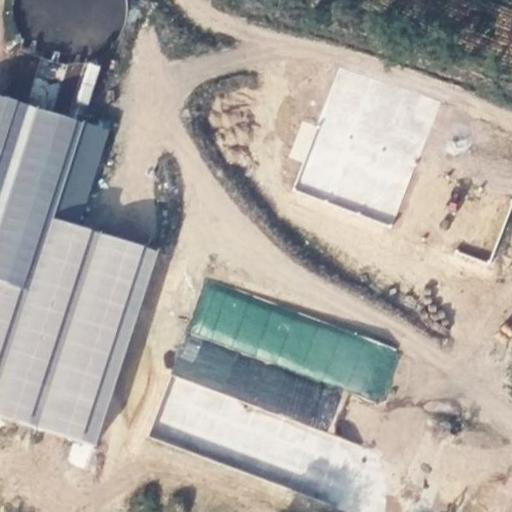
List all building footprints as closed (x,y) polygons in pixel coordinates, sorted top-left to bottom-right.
[(93,63),(61,60),(59,81),(31,78),(28,107),(87,114),(93,63)] [(297,191),(398,223),(437,98),(336,67),(297,191)] [(0,99),(0,284),(31,294),(84,126),(0,99)] [(304,119),(288,156),(303,162),(318,126),(304,119)] [(202,285),(153,440),(313,491),(315,482),(328,486),(334,468),(350,473),(358,448),(328,439),(343,390),(383,403),(401,347),(202,285)]
